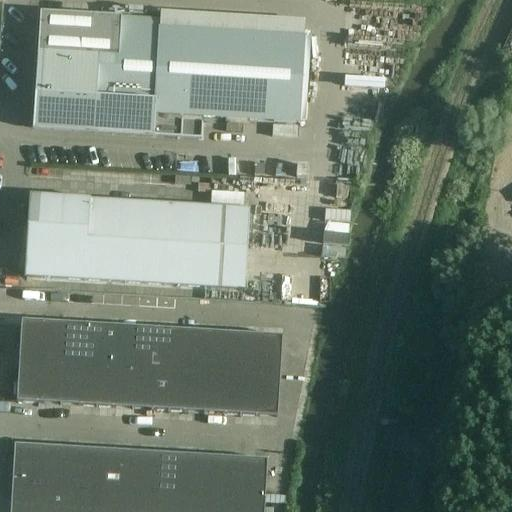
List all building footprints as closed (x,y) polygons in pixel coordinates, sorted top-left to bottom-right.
[(160,21),(39,13),(32,130),(70,133),(70,129),(176,135),(177,117),(298,124),(304,38),(159,29),(160,21)] [(251,167),(272,169),(274,148),(252,146),(251,167)] [(211,194),(210,208),(241,209),(242,196),(211,194)] [(28,196),(23,278),(243,292),(248,210),(241,209),(210,208),(28,196)] [(339,241),(339,215),(315,215),(315,241),(339,241)] [(63,365),(65,325),(21,322),(18,363),(63,365)] [(99,367),(101,327),(65,325),(63,365),(99,367)] [(134,369),(137,329),(101,327),(99,367),(134,369)] [(170,371),(173,331),(137,329),(134,369),(170,371)] [(206,374),(209,334),(173,331),(170,371),(206,374)] [(209,334),(206,374),(242,376),(245,336),(209,334)] [(242,376),(240,416),(276,418),(281,338),(245,336),(242,376)] [(60,406),(63,365),(18,363),(16,403),(60,406)] [(96,408),(99,367),(63,365),(60,406),(96,408)] [(132,410),(134,369),(99,367),(96,408),(132,410)] [(168,412),(170,371),(134,369),(132,410),(168,412)] [(204,414),(206,374),(170,371),(168,412),(204,414)] [(242,376),(206,374),(204,414),(240,416),(242,376)] [(384,429),(380,450),(394,453),(399,432),(384,429)] [(13,446),(9,511),(263,511),(266,461),(13,446)]
